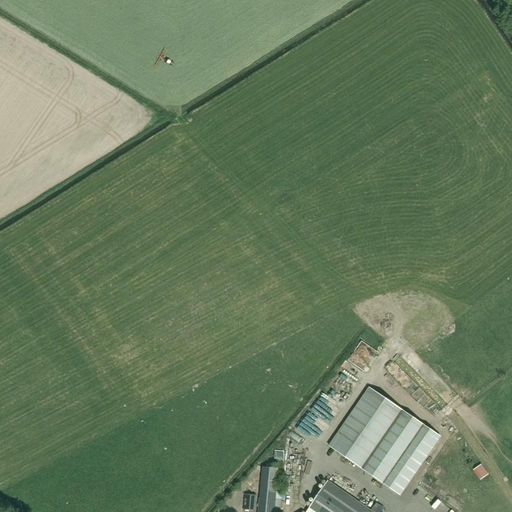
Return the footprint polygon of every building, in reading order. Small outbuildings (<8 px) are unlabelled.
[(343,385),(345,377),(339,375),(336,382),(343,385)] [(369,387),(328,446),(400,496),(441,437),(369,387)] [(284,451),(274,451),(273,459),(283,460),(284,451)] [(482,476),(491,470),(484,460),(476,465),(482,476)] [(261,480),(258,511),(280,511),(281,509),(275,509),(276,492),(277,482),(278,469),(262,468),(261,480)] [(313,511),(371,511),(328,481),(309,509),(313,511)] [(435,491),(440,489),(438,481),(432,483),(435,491)] [(245,494),(243,510),(255,511),(257,496),(245,494)]
